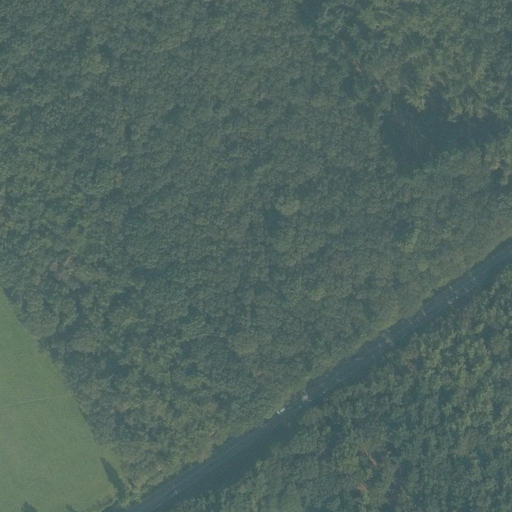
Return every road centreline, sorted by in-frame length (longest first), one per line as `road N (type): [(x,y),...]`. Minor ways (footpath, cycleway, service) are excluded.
road 1 (trunk): [(287,410),(511,253)]
road 2 (trunk): [(287,410),(139,511)]
